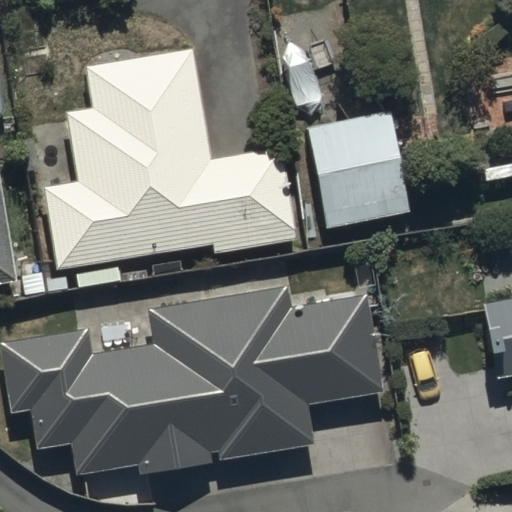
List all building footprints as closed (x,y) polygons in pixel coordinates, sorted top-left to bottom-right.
[(76,188),(41,193),(55,281),(207,257),(208,262),(300,247),(285,154),(211,166),(193,55),(83,73),(89,114),(66,118),(76,188)] [(411,218),(390,122),(306,140),(327,236),(411,218)] [(0,295),(15,292),(0,209),(0,295)] [(88,335),(0,348),(0,373),(7,418),(29,415),(35,450),(66,446),(72,483),(137,473),(139,483),(314,456),(307,410),(384,398),(369,299),(290,311),(287,291),(146,313),(151,350),(91,359),(88,335)] [(511,305),(484,311),(497,384),(511,381),(511,305)]
